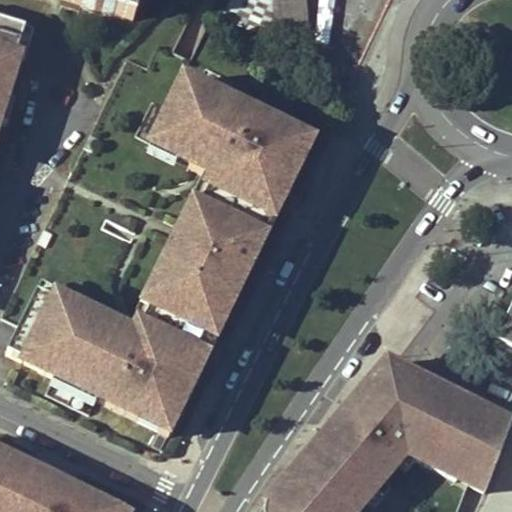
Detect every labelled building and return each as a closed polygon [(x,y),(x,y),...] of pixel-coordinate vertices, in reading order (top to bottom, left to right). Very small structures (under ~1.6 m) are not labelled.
[(62,0),(82,6),(84,0),(114,10),(112,15),(133,22),(139,1),(135,0),(62,0)] [(114,10),(84,0),(82,6),(83,7),(87,10),(93,13),(98,15),(105,16),(108,16),(112,15),(114,10)] [(262,38),(276,36),(277,39),(308,36),(304,0),(270,0),(263,1),(264,12),(273,12),(274,17),(261,18),(262,38)] [(23,29),(0,21),(0,121),(4,109),(10,88),(19,59),(15,58),(23,29)] [(33,32),(23,29),(15,58),(19,59),(24,61),(33,32)] [(196,90),(195,92),(237,113),(239,111),(248,92),(205,71),(196,90)] [(141,415),(163,425),(204,342),(217,315),(226,319),(234,304),(225,300),(236,276),(245,281),(253,266),(244,262),(257,235),(298,151),(275,140),(280,131),(239,111),(237,113),(195,92),(196,90),(180,82),(166,112),(149,145),(190,165),(195,156),(208,163),(201,177),(210,182),(185,232),(183,231),(169,258),(172,259),(134,337),(125,332),(117,349),(104,342),(109,331),(87,320),(89,315),(70,306),(68,311),(34,294),(4,356),(53,380),(96,401),(95,403),(136,423),(141,415)] [(10,88),(4,109),(13,112),(20,90),(10,88)] [(166,112),(150,105),(134,138),(149,145),(166,112)] [(275,140),(298,151),(302,142),(280,131),(275,140)] [(307,155),(302,142),(298,151),(257,235),(266,239),(307,155)] [(210,182),(201,177),(176,228),(183,231),(185,232),(210,182)] [(163,255),(125,332),(134,337),(172,259),(169,258),(163,255)] [(511,321),(502,344),(511,348),(511,321)] [(163,425),(159,434),(168,439),(213,346),(204,342),(163,425)] [(358,511),(399,465),(389,456),(393,450),(406,457),(454,483),(455,480),(483,495),(504,437),(488,429),(493,418),(465,404),(460,415),(448,408),(436,402),(440,392),(421,382),(419,386),(386,368),(344,419),(341,417),(265,505),(263,509),(261,511),(358,511)] [(96,401),(53,380),(44,398),(88,419),(95,403),(96,401)] [(453,398),(440,392),(436,402),(448,408),(453,398)] [(465,404),(453,398),(448,408),(460,415),(465,404)] [(136,423),(159,434),(163,425),(141,415),(136,423)] [(509,426),(493,418),(488,429),(504,437),(509,426)] [(399,465),(406,457),(393,450),(389,456),(399,465)] [(0,511),(109,511),(0,458),(0,511)] [(511,511),(511,496),(503,511),(511,511)]
